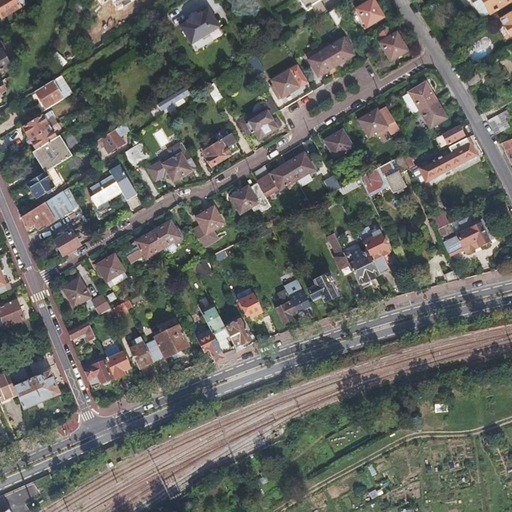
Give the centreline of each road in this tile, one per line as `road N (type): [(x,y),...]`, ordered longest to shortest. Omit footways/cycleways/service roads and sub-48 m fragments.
road 1 (residential): [(434,55),(33,280)]
road 2 (primary): [(511,285),(263,360),(96,429)]
road 3 (primary): [(101,440),(251,377),(511,299)]
road 4 (track): [(272,511),(413,437),(511,418)]
road 5 (residential): [(33,280),(96,429)]
road 6 (residential): [(511,194),(434,55)]
